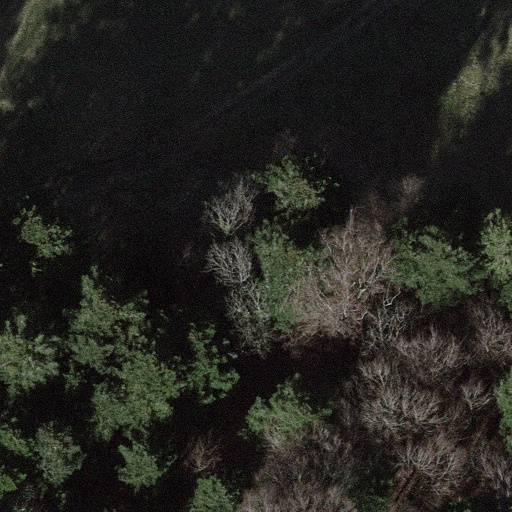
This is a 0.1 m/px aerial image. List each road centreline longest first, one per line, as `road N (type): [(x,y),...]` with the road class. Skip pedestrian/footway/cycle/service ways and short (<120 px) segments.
road 1 (track): [(79,511),(178,462),(358,416),(0,275)]
road 2 (track): [(0,203),(195,137)]
